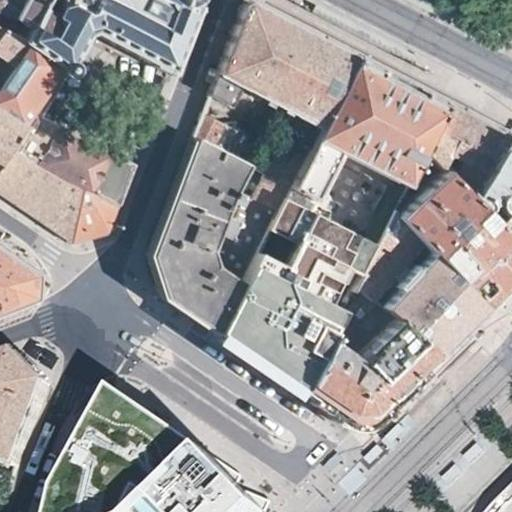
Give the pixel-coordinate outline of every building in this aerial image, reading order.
[(59,0),(60,1),(55,11),(41,4),(23,35),(57,64),(28,109),(37,115),(17,149),(116,205),(123,184),(138,146),(125,139),(118,154),(103,150),(90,144),(81,140),(70,134),(60,126),(52,119),(57,108),(54,106),(56,102),(48,97),(63,71),(66,73),(71,70),(74,65),(73,59),(70,57),(86,28),(92,28),(169,68),(196,3),(192,0),(59,0)] [(287,181),(351,53),(291,22),(288,21),(252,1),(247,0),(244,1),(242,1),(239,4),(228,36),(220,57),(207,91),(235,104),(246,84),(295,111),(285,131),(241,110),(236,120),(259,131),(253,145),(271,154),(267,162),(240,148),(236,156),(243,159),(260,168),(287,181)] [(441,0),(424,0),(442,9),(446,2),(441,0)] [(316,4),(312,11),(352,30),(356,24),(316,4)] [(23,35),(0,24),(0,151),(5,143),(28,109),(57,64),(23,35)] [(392,40),(389,47),(415,60),(418,54),(392,40)] [(416,143),(438,99),(394,76),(351,53),(287,181),(260,168),(255,179),(237,171),(230,184),(274,208),(265,225),(354,270),(374,229),(368,226),(362,236),(305,206),(324,167),(337,173),(345,159),(362,167),(357,176),(392,192),(400,177),(416,143)] [(464,112),(438,99),(416,143),(439,167),(442,162),(436,157),(442,147),(445,150),(448,153),(451,154),(457,156),(447,174),(462,190),(500,130),(464,112)] [(191,134),(211,144),(222,123),(199,111),(191,134)] [(462,190),(511,243),(511,136),(509,135),(500,130),(462,190)] [(236,156),(211,144),(191,134),(161,214),(159,220),(147,252),(159,292),(177,305),(213,329),(265,225),(274,208),(230,184),(237,171),(243,159),(236,156)] [(5,143),(0,151),(0,192),(19,206),(72,241),(106,231),(116,205),(17,149),(5,143)] [(416,143),(400,177),(413,190),(401,201),(393,193),(392,192),(390,196),(385,207),(480,303),(503,280),(511,271),(511,243),(462,190),(447,174),(439,167),(416,143)] [(340,211),(368,226),(374,229),(385,207),(390,196),(356,180),(340,211)] [(385,207),(374,229),(354,270),(348,283),(431,352),(455,328),(480,303),(385,207)] [(265,225),(213,329),(243,349),(297,386),(348,283),(354,270),(265,225)] [(0,308),(31,296),(34,269),(0,245),(0,308)] [(431,352),(348,283),(297,386),(319,402),(341,416),(346,420),(350,422),(354,421),(359,421),(364,418),(370,413),(396,387),(431,352)] [(46,385),(18,349),(3,355),(0,356),(0,464),(14,470),(46,385)] [(261,511),(122,397),(67,501),(64,511),(261,511)] [(511,511),(511,493),(492,511),(511,511)]
